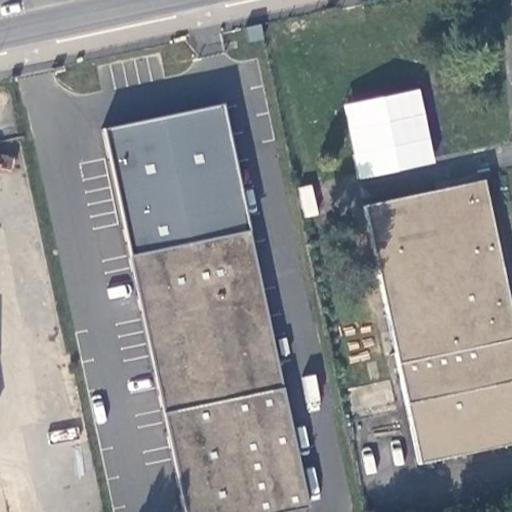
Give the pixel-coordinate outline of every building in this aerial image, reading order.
[(421,89),(344,102),(357,178),(435,165),(421,89)] [(102,133),(128,256),(247,230),(221,107),(102,133)] [(406,405),(419,464),(511,443),(511,315),(509,300),(483,180),(364,206),(398,364),(406,405)] [(141,316),(154,376),(158,395),(181,511),(277,511),(305,506),(247,230),(128,256),(141,316)] [(398,364),(345,375),(356,416),(406,405),(398,364)]
